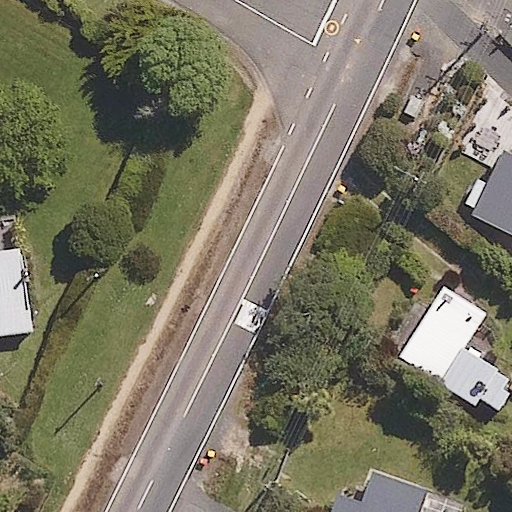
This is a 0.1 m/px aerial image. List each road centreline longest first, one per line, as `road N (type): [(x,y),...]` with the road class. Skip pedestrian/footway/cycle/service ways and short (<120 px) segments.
road 1 (secondary): [(353,63),(136,511)]
road 2 (residential): [(353,63),(235,0)]
